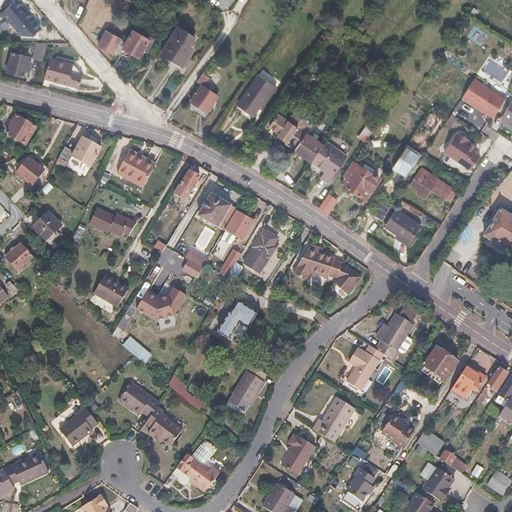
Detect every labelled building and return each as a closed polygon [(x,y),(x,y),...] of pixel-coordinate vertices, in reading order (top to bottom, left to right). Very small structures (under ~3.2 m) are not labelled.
[(22,6),(22,5),(17,0),(15,0),(2,12),(18,31),(31,20),(31,16),(26,11),(23,11),(20,7),(22,6)] [(194,37),(178,27),(162,53),(182,66),(193,50),(188,47),(194,37)] [(123,39),(107,30),(99,46),(114,54),(116,50),(121,52),(128,38),(124,36),(123,39)] [(132,30),(128,38),(121,52),(120,53),(129,58),(132,53),(140,56),(144,48),(147,49),(153,38),(149,35),(147,38),(132,30)] [(30,56),(13,51),(7,72),(24,77),(27,69),(30,70),(33,61),(29,60),(30,56)] [(74,64),(50,57),(44,78),(79,88),(83,75),(72,72),(74,64)] [(217,67),(211,63),(204,73),(209,77),(217,67)] [(83,75),(74,64),(72,72),(83,75)] [(197,81),(202,84),(191,101),(207,112),(218,95),(204,85),(209,77),(204,73),(203,72),(197,81)] [(277,89),(258,76),(238,105),(254,116),(261,106),(264,107),(277,89)] [(506,98),(474,78),(461,98),(475,107),(477,104),(489,111),(487,114),(494,118),(506,98)] [(511,102),(503,117),(511,123),(511,102)] [(477,104),(475,107),(487,114),(489,111),(477,104)] [(278,113),(269,126),(279,133),(278,136),(287,142),(285,144),(294,150),(294,149),(307,131),(311,125),(308,123),(309,122),(310,120),(310,118),(310,116),(309,114),(302,110),(300,109),(299,109),(297,110),(295,111),(294,112),(288,120),(278,113)] [(440,118),(432,112),(423,125),(432,130),(440,118)] [(35,128),(16,116),(6,132),(7,134),(25,145),(35,128)] [(457,132),(455,131),(443,150),(469,167),(479,152),(473,148),(476,144),(464,136),(465,134),(458,130),(457,132)] [(324,144),(307,131),(294,149),(312,161),(324,144)] [(102,148),(85,138),(73,158),(91,168),(102,148)] [(326,141),(324,144),(312,161),(325,171),(320,177),(328,182),(346,156),(326,141)] [(74,152),(65,147),(59,158),(68,162),(74,152)] [(418,155),(406,147),(392,167),(404,176),(418,155)] [(154,165),(129,151),(116,174),(141,188),(154,165)] [(43,170),(27,159),(16,175),(31,187),(43,170)] [(343,177),(344,178),(341,183),(364,198),(369,190),(374,189),(378,182),(378,178),(353,162),(343,177)] [(199,177),(189,171),(180,186),(190,192),(192,189),(195,190),(198,185),(195,183),(199,177)] [(418,171),(409,185),(418,190),(420,187),(442,202),(443,200),(449,192),(449,191),(418,171)] [(453,194),(449,192),(443,200),(447,203),(453,194)] [(230,205),(210,194),(198,216),(217,227),(230,205)] [(336,200),(328,194),(319,207),(327,213),(336,200)] [(391,203),(381,197),(371,212),(381,219),(391,203)] [(394,208),(384,224),(398,233),(396,238),(407,245),(420,225),(394,208)] [(113,219),(95,209),(86,225),(105,235),(107,232),(118,238),(121,234),(127,237),(134,224),(116,214),(113,219)] [(511,216),(500,209),(484,237),(511,253),(511,251),(511,216)] [(254,221),(238,211),(227,230),(236,236),(242,239),(254,221)] [(61,227),(48,213),(33,228),(46,241),(61,227)] [(236,236),(227,230),(221,239),(231,245),(236,236)] [(252,246),(256,248),(245,264),(258,272),(276,246),(273,244),(277,238),(267,231),(262,239),(258,236),(252,246)] [(16,271),(26,262),(24,245),(22,243),(4,257),(16,271)] [(322,248),(312,244),(309,249),(321,253),(322,248)] [(321,253),(309,249),(294,272),(307,280),(312,272),(329,278),(330,275),(339,278),(335,282),(347,296),(352,292),(361,278),(345,267),(344,268),(341,267),(342,264),(334,260),(335,258),(321,253)] [(202,268),(207,260),(190,250),(186,258),(202,268)] [(231,274),(238,262),(242,255),(235,251),(222,273),(229,277),(231,274)] [(292,262),(284,257),(275,272),(283,277),(292,262)] [(280,261),(275,258),(270,267),(275,270),(280,261)] [(244,266),(238,262),(231,274),(237,278),(244,266)] [(237,278),(231,274),(229,277),(218,297),(223,300),(233,285),(236,287),(240,280),(237,278)] [(127,292),(103,277),(92,296),(116,310),(127,292)] [(10,295),(13,299),(20,292),(8,279),(4,282),(12,293),(10,295)] [(174,314),(186,294),(166,282),(157,297),(147,291),(137,308),(156,319),(159,329),(177,324),(174,314)] [(230,312),(229,311),(218,328),(229,336),(239,321),(248,327),(257,312),(238,299),(230,312)] [(401,305),(396,312),(409,320),(413,313),(401,305)] [(409,320),(396,312),(380,337),(398,349),(414,323),(409,320)] [(132,340),(126,347),(144,363),(150,356),(132,340)] [(358,347),(349,360),(356,365),(347,380),(361,389),(384,354),(369,345),(365,351),(358,347)] [(457,361),(435,347),(423,365),(445,379),(457,361)] [(485,378),(466,366),(451,389),(465,398),(471,389),(475,392),(485,378)] [(506,374),(497,368),(486,386),(490,389),(488,391),(493,394),(506,374)] [(265,382),(247,371),(233,395),(250,406),(265,382)] [(168,384),(173,387),(198,409),(204,401),(173,375),(168,384)] [(511,396),(511,376),(500,395),(509,401),(511,396)] [(159,407),(131,387),(118,405),(138,419),(140,415),(148,421),(156,410),(159,407)] [(511,398),(502,415),(510,420),(511,416),(511,398)] [(93,399),(87,404),(90,408),(96,404),(93,399)] [(355,409),(338,399),(324,422),(320,420),(313,430),(334,443),(355,409)] [(82,413),(83,415),(64,430),(77,449),(98,435),(95,432),(102,427),(89,408),(82,413)] [(148,421),(143,428),(150,433),(147,437),(154,442),(156,440),(169,449),(181,433),(160,417),(162,415),(156,410),(148,421)] [(404,421),(395,415),(382,433),(404,447),(404,446),(414,431),(408,427),(402,423),(404,421)] [(285,442),(290,445),(278,464),(293,473),(311,443),(297,434),(296,435),(291,432),(285,442)] [(422,432),(416,442),(427,450),(435,455),(443,443),(430,435),(429,437),(422,432)] [(201,445),(192,457),(204,467),(214,454),(215,450),(214,446),(212,443),(208,442),(204,442),(201,445)] [(416,442),(412,448),(423,456),(427,450),(416,442)] [(456,458),(444,450),(439,458),(445,462),(450,466),(456,458)] [(4,470),(12,483),(18,479),(21,484),(48,469),(38,451),(4,470)] [(187,454),(177,467),(184,472),(194,480),(193,482),(204,490),(210,488),(221,473),(212,467),(210,470),(204,467),(192,457),(187,454)] [(439,470),(437,468),(422,489),(442,502),(447,493),(445,492),(448,488),(453,479),(451,477),(456,470),(450,466),(445,462),(439,470)] [(355,476),(357,477),(347,492),(363,502),(373,487),(370,486),(375,478),(360,468),(355,476)] [(15,488),(12,483),(4,470),(4,469),(0,471),(0,491),(5,489),(7,493),(15,488)] [(511,481),(496,471),(487,484),(503,495),(510,485),(511,481)] [(184,472),(179,479),(180,483),(187,487),(190,486),(193,482),(194,480),(184,472)] [(284,511),(296,495),(278,484),(264,506),(273,511),(284,511)] [(405,498),(399,506),(404,510),(403,511),(404,511),(425,511),(427,510),(432,503),(417,492),(410,502),(405,498)] [(103,494),(81,508),(84,511),(110,511),(107,506),(109,505),(103,494)]
